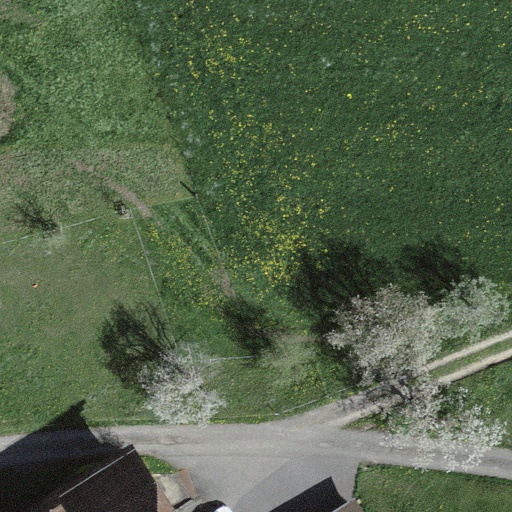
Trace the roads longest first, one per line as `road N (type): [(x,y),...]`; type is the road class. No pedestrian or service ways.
road 1 (track): [(0,453),(191,437),(300,439),(511,470)]
road 2 (track): [(300,439),(339,415),(511,345)]
